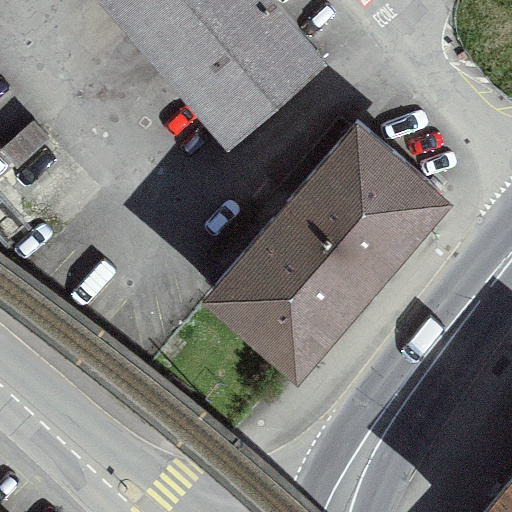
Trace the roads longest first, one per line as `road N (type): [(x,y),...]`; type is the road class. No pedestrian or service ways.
road 1 (primary): [(336,511),(347,477),(392,402),(511,255)]
road 2 (secondary): [(0,392),(138,511)]
road 3 (residential): [(511,162),(404,29)]
